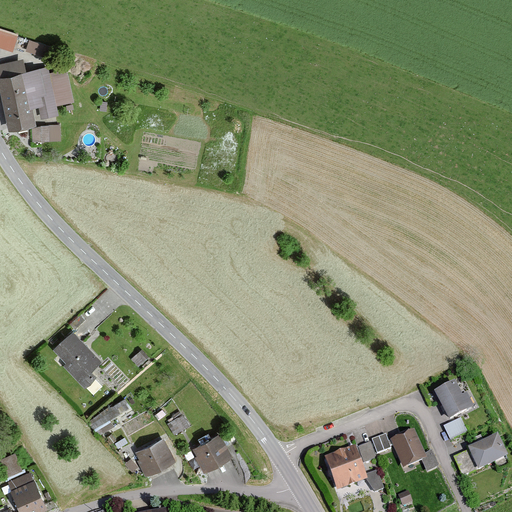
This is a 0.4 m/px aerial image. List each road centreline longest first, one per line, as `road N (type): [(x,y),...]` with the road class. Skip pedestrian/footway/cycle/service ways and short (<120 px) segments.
road 1 (tertiary): [(278,457),(216,378),(57,226),(0,149)]
road 2 (residential): [(466,511),(421,407),(380,412),(278,457)]
road 3 (unclassified): [(73,511),(167,490),(275,492),(295,485)]
